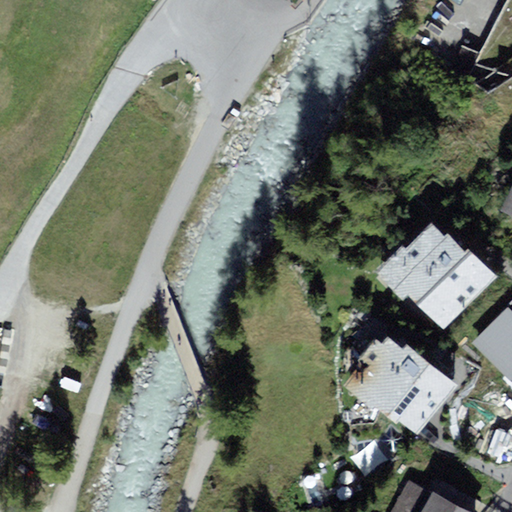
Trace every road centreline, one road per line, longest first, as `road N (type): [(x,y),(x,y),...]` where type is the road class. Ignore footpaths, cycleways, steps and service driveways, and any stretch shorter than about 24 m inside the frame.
road 1 (track): [(172,0),(140,40),(0,282)]
road 2 (track): [(149,262),(262,14)]
road 3 (track): [(180,511),(204,449),(207,414),(157,300),(149,262)]
road 4 (track): [(62,511),(149,262)]
